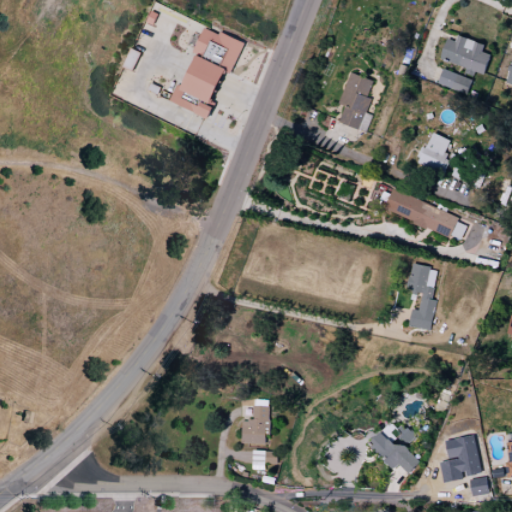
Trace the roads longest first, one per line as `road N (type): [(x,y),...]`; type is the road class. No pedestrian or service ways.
road 1 (residential): [(306,0),(267,118),(160,334),(85,425),(0,494)]
road 2 (residential): [(51,455),(83,478),(226,488),(288,511)]
